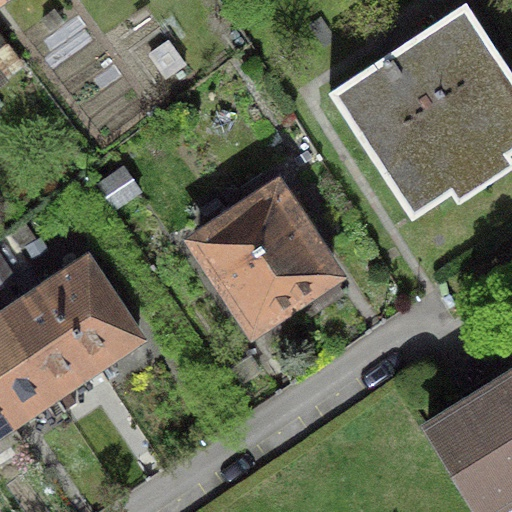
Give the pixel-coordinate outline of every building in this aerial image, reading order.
[(511,150),(511,74),(464,2),(329,91),(412,216),(452,191),(449,187),(505,150),(508,154),(511,150)] [(0,32),(0,73),(20,58),(0,32)] [(275,188),(198,240),(254,324),(332,272),(275,188)] [(44,287),(97,365),(139,336),(86,258),(44,287)] [(53,394),(97,365),(44,287),(1,316),(53,394)] [(0,407),(10,423),(53,394),(1,316),(0,316),(0,407)] [(0,429),(10,423),(0,407),(0,429)] [(511,511),(511,413),(467,441),(511,511)]
